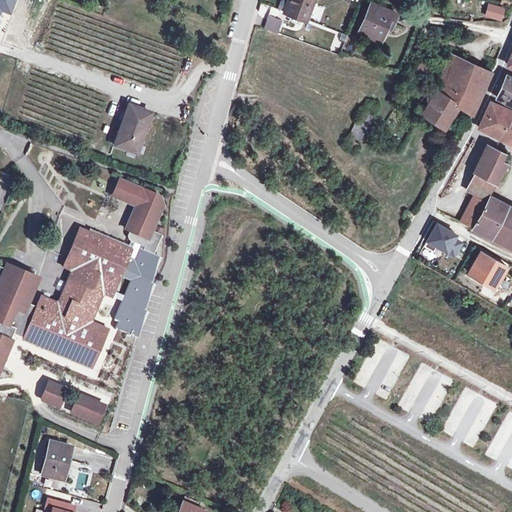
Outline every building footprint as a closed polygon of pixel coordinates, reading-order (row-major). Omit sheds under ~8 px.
[(288,0),(284,12),(305,20),(311,5),(308,4),(309,0),(288,0)] [(497,23),(502,7),(477,0),(455,0),(453,11),(497,23)] [(264,29),(278,33),(282,18),(281,18),(283,9),(260,3),(257,14),(267,17),(264,29)] [(397,14),(371,3),(358,32),(380,41),(386,26),(388,21),(393,23),(397,14)] [(442,53),(447,29),(433,26),(433,28),(428,50),(442,53)] [(457,106),(471,114),(486,80),(464,69),(467,62),(448,53),(445,59),(451,62),(443,82),(439,92),(434,106),(428,102),(421,114),(444,128),(457,106)] [(437,80),(443,82),(451,62),(445,59),(437,80)] [(490,72),(467,62),(464,69),(486,80),(490,72)] [(511,76),(506,74),(496,96),(511,104),(511,76)] [(435,90),(428,102),(434,106),(439,92),(435,90)] [(349,131),(342,144),(354,151),(361,139),(378,105),(366,99),(349,131)] [(493,133),(504,108),(490,101),(478,126),(493,133)] [(149,113),(127,105),(113,145),(135,153),(149,113)] [(511,141),(511,111),(504,108),(493,133),(511,142),(511,141)] [(385,140),(379,137),(375,144),(382,147),(385,140)] [(496,182),(503,171),(507,163),(502,160),(506,153),(489,144),(477,172),(495,181),(496,182)] [(495,181),(477,172),(468,190),(474,194),(485,199),(495,181)] [(140,203),(159,211),(163,201),(160,190),(120,175),(113,192),(136,202),(140,203)] [(474,194),(468,206),(479,211),(485,199),(474,194)] [(511,210),(488,198),(473,227),(511,246),(511,210)] [(124,229),(128,231),(140,203),(136,202),(124,229)] [(88,233),(79,228),(62,267),(71,270),(57,303),(40,296),(35,308),(24,303),(35,276),(25,272),(24,275),(16,272),(17,269),(7,264),(0,280),(0,359),(11,332),(23,337),(22,339),(89,368),(105,329),(95,325),(85,320),(87,313),(92,315),(101,293),(109,297),(110,295),(119,276),(129,280),(121,299),(118,307),(113,319),(117,321),(114,328),(134,337),(137,327),(140,319),(150,283),(145,281),(156,255),(153,254),(161,236),(150,231),(159,211),(140,203),(128,231),(127,235),(127,237),(127,239),(128,240),(133,243),(132,246),(130,250),(88,233)] [(471,227),(479,211),(468,206),(460,221),(471,227)] [(410,214),(404,211),(400,217),(406,220),(410,214)] [(455,233),(436,223),(423,246),(433,251),(436,245),(453,254),(460,241),(453,237),(455,233)] [(89,229),(88,233),(130,250),(132,246),(89,229)] [(506,265),(481,251),(468,273),(478,279),(479,278),(494,286),(506,265)] [(121,299),(110,295),(109,297),(101,293),(92,315),(87,313),(85,320),(95,325),(105,301),(118,307),(121,299)] [(64,390),(47,382),(40,399),(57,407),(64,390)] [(102,405),(77,395),(70,412),(95,422),(102,405)] [(71,447),(48,441),(40,474),(62,480),(71,447)] [(183,497),(181,501),(196,508),(198,503),(183,497)] [(44,511),(72,511),(74,507),(48,500),(44,511)] [(196,508),(181,501),(176,511),(203,511),(204,511),(196,508)]
